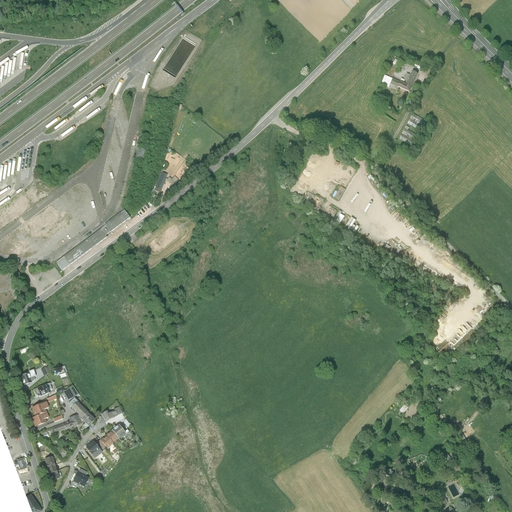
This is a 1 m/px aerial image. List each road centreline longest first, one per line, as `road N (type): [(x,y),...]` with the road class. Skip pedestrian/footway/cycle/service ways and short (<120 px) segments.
road 1 (tertiary): [(48,509),(5,370),(18,320),(229,155),(379,10)]
road 2 (motorway): [(0,146),(193,0)]
road 3 (track): [(511,320),(477,354),(427,379),(418,397),(422,417),(403,448),(417,484)]
road 4 (motorway): [(141,13),(0,119)]
